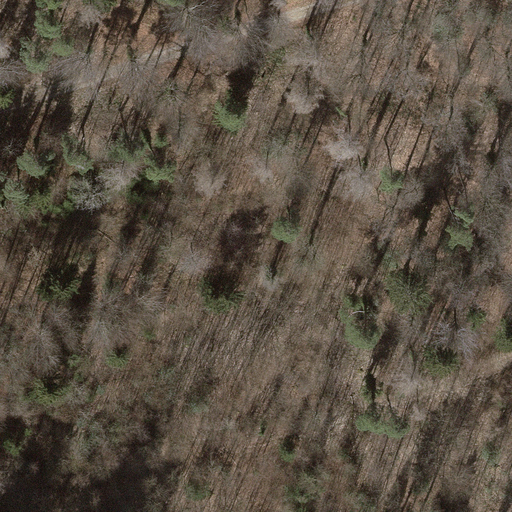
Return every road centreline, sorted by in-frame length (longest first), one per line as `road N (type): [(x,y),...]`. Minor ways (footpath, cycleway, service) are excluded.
road 1 (track): [(0,490),(411,399),(511,361)]
road 2 (track): [(352,0),(0,113)]
